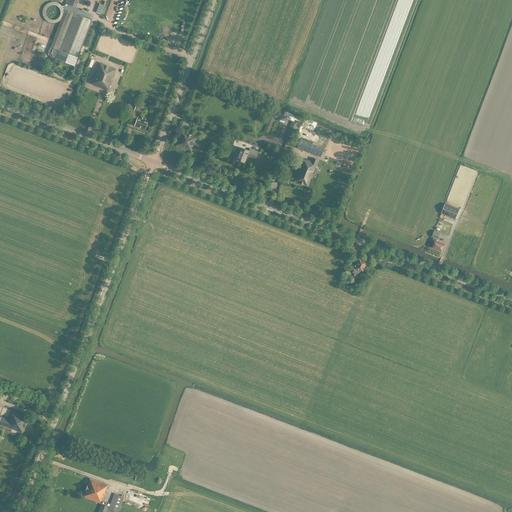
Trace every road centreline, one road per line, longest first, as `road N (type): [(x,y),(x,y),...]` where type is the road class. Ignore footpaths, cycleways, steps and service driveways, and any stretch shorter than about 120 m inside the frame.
road 1 (tertiary): [(511,299),(152,161)]
road 2 (unclassified): [(20,511),(148,171)]
road 3 (unclassified): [(152,161),(213,0)]
road 4 (tertiary): [(152,161),(0,103)]
